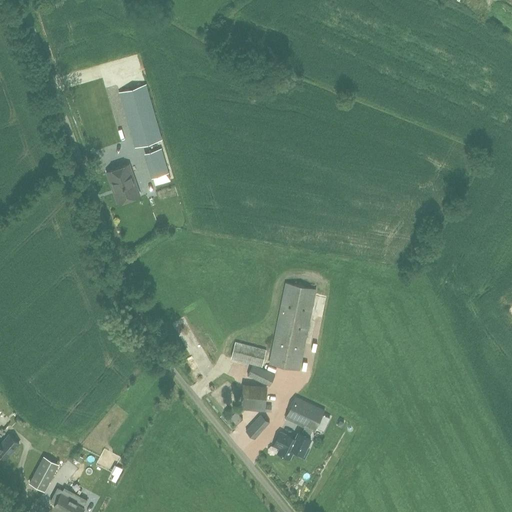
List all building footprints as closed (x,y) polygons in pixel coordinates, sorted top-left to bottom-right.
[(107,157),(130,151),(110,80),(90,85),(97,113),(84,117),(92,147),(104,144),(107,157)] [(119,93),(134,144),(135,147),(161,140),(145,85),(119,93)] [(152,178),(169,173),(161,148),(145,153),(152,178)] [(107,172),(112,188),(118,203),(139,196),(128,165),(107,172)] [(300,370),(316,290),(286,284),(270,364),(300,370)] [(231,358),(262,366),(266,351),(235,342),(231,358)] [(270,386),(275,375),(253,365),(248,376),(270,386)] [(271,412),(271,405),(266,405),(267,386),(243,384),(241,410),(271,412)] [(314,432),(325,411),(297,396),(286,418),(305,427),(302,434),(298,432),(295,439),(287,434),(287,435),(280,432),(273,445),(280,448),(277,453),(290,459),(293,453),(305,458),(309,449),(307,448),(311,439),(308,438),(312,431),(314,432)] [(230,418),(236,425),(242,420),(236,413),(230,418)] [(255,439),(269,422),(261,415),(246,431),(255,439)] [(0,446),(0,457),(1,456),(6,460),(19,444),(9,436),(0,446)] [(59,464),(44,457),(30,483),(44,491),(59,464)] [(56,504),(54,507),(63,511),(62,511),(82,511),(85,507),(84,507),(88,500),(65,488),(63,490),(58,487),(50,501),(56,504)]
